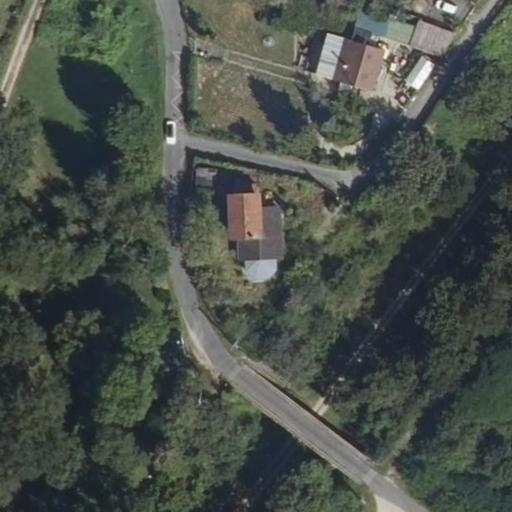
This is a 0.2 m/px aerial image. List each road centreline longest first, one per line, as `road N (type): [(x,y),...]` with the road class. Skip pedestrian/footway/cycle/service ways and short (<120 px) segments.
road 1 (track): [(511,150),(235,511)]
road 2 (residential): [(486,0),(379,156),(359,169),(311,173),(161,138)]
road 3 (unclassified): [(233,373),(185,325),(158,182),(161,138)]
road 4 (unclassified): [(233,373),(415,511)]
road 5 (track): [(511,308),(384,487)]
road 6 (unclassified): [(161,138),(155,0)]
